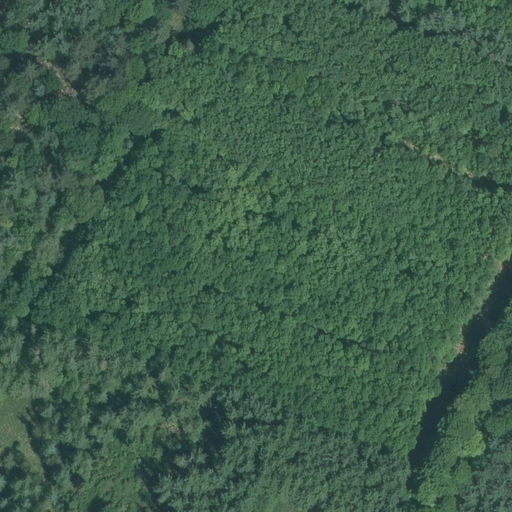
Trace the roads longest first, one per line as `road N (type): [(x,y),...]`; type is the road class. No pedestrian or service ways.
road 1 (track): [(436,511),(511,376)]
road 2 (track): [(0,290),(71,181)]
